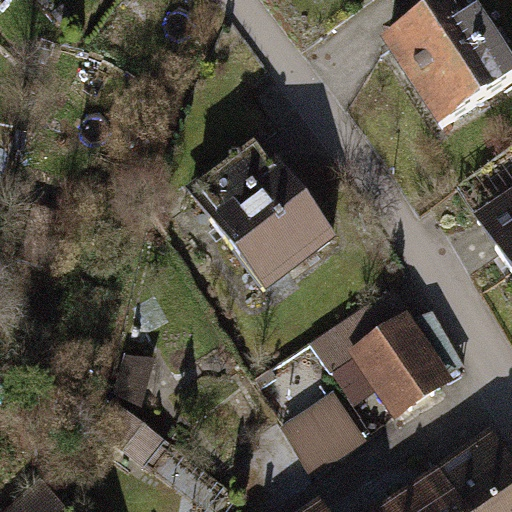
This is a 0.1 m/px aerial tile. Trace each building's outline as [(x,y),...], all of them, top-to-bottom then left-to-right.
[(409,8),(365,35),(434,145),(511,96),(511,82),(471,17),(430,42),(409,8)] [(266,179),(198,229),(259,311),(327,261),(266,179)] [(511,283),(511,211),(479,233),(511,283)] [(421,336),(405,312),(299,383),(313,404),(351,378),(392,439),(449,401),(410,343),(421,336)] [(60,445),(70,414),(41,405),(31,436),(60,445)] [(319,490),(365,461),(333,410),(286,439),(319,490)] [(161,465),(129,438),(111,461),(142,487),(161,465)] [(511,511),(511,500),(486,462),(436,495),(447,511),(511,511)] [(63,511),(44,489),(15,511),(63,511)] [(411,511),(447,511),(436,495),(411,511)]
